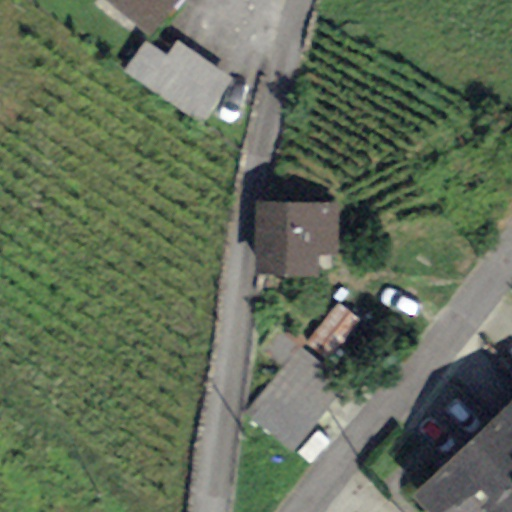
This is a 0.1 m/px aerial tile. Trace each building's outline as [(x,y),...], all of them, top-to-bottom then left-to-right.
[(114,0),(148,28),(171,0),(114,0)] [(123,73),(204,124),(234,77),(174,39),(166,52),(145,39),(123,73)] [(257,198),(257,269),(317,269),(317,246),(339,246),(339,198),(257,198)] [(338,302),(306,343),(329,361),(361,319),(338,302)] [(291,455),(347,383),(274,326),(260,344),(285,363),(243,418),(291,455)] [(511,511),(511,390),(409,489),(430,511),(511,511)]
